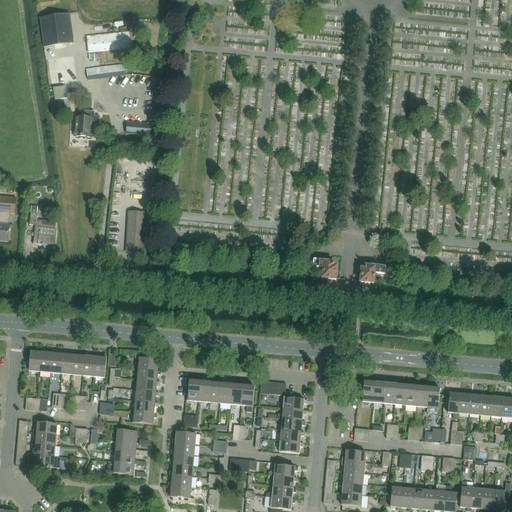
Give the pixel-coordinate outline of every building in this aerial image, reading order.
[(69,14),(39,19),(44,49),(74,44),(69,14)] [(86,37),(88,53),(130,49),(128,33),(86,37)] [(126,72),(125,64),(86,70),(87,81),(124,76),(124,73),(126,72)] [(54,88),(55,101),(67,100),(66,87),(54,88)] [(76,117),(74,136),(93,138),(93,126),(99,126),(100,116),(94,116),(94,118),(81,118),(76,117)] [(152,125),(127,122),(126,134),(151,137),(152,125)] [(159,176),(149,175),(147,195),(157,196),(159,176)] [(14,215),(16,199),(0,197),(0,240),(8,242),(9,225),(10,214),(14,215)] [(36,225),(34,245),(42,245),(42,246),(44,246),(50,246),(50,245),(55,245),(57,230),(56,230),(56,223),(43,221),(43,222),(40,221),(37,221),(37,214),(31,213),(30,225),(36,225)] [(130,213),(127,253),(140,254),(143,214),(130,213)] [(334,266),(334,263),(328,263),(328,262),(324,262),(324,261),(323,261),(313,260),(313,268),(324,269),(323,279),(327,279),(327,280),(332,280),(336,280),(336,279),(336,276),(337,276),(338,271),(337,271),(337,267),(334,266)] [(371,267),(365,266),(365,269),(361,269),(361,273),(360,273),(360,278),(361,278),(360,282),(364,283),(369,284),(369,283),(373,283),(374,279),(375,279),(375,276),(374,275),(374,273),(385,274),(385,266),(376,265),(375,265),(375,266),(371,266),(371,267)] [(41,353),(42,353),(40,373),(50,374),(52,354),(45,353),(45,350),(42,350),(41,353)] [(52,354),(50,374),(61,375),(63,355),(56,354),(56,351),(52,351),(52,354)] [(26,361),(25,367),(24,377),(29,378),(29,372),(40,373),(42,353),(41,353),(31,352),(30,362),(26,361)] [(63,355),(61,375),(72,376),(74,356),(67,355),(67,352),(63,352),(63,355)] [(74,356),(72,376),(83,377),(85,357),(84,357),(78,356),(78,353),(74,353),(74,356)] [(84,357),(85,357),(83,377),(93,378),(95,358),(88,357),(89,354),(85,354),(84,357)] [(117,355),(114,355),(109,354),(108,367),(116,368),(117,355)] [(158,372),(158,371),(159,361),(149,360),(149,356),(135,354),(135,359),(139,359),(138,370),(158,372)] [(95,358),(93,378),(105,379),(106,359),(99,358),(99,355),(95,355),(95,358)] [(158,372),(138,370),(137,380),(157,382),(157,375),(161,376),(161,372),(158,371),(158,372)] [(200,383),(193,382),(194,379),(190,378),(188,392),(187,402),(198,403),(200,383)] [(200,383),(198,403),(209,404),(211,384),(211,383),(204,383),(204,380),(200,379),(200,383)] [(157,382),(137,380),(136,391),(156,393),(157,386),(160,386),(160,382),(157,382)] [(211,384),(209,404),(220,405),(222,385),(221,384),(215,384),(215,381),(211,380),(211,383),(211,384)] [(362,403),(373,404),(375,384),(368,383),(368,380),(364,380),(362,403)] [(375,384),(373,404),(384,405),(386,385),(379,384),(379,381),(375,380),(375,384)] [(222,385),(220,405),(231,406),(232,385),(226,385),(226,382),(222,381),(221,384),(222,385)] [(386,385),(384,405),(395,406),(396,386),(389,385),(390,382),(386,381),(386,385)] [(231,406),(241,407),(243,386),(236,386),(237,383),(232,382),(232,385),(231,406)] [(396,386),(395,406),(402,406),(401,412),(405,413),(406,407),(405,407),(407,386),(400,386),(400,383),(396,382),(396,386)] [(243,386),(241,407),(247,407),(247,413),(252,414),(254,387),(247,387),(247,384),(243,383),(243,386)] [(406,407),(416,408),(418,387),(411,387),(411,384),(407,383),(407,386),(405,407),(406,407)] [(427,409),(429,388),(422,388),(422,385),(418,384),(418,387),(416,408),(427,409)] [(438,410),(440,389),(432,389),(433,386),(429,385),(429,388),(427,409),(438,410)] [(156,393),(136,391),(135,402),(155,404),(156,397),(159,397),(159,393),(156,393)] [(459,415),(460,395),(453,394),(454,391),(450,391),(448,414),(453,414),(453,420),(458,421),(459,415)] [(459,415),(469,416),(471,396),(464,395),(464,392),(460,392),(460,395),(459,415)] [(469,416),(480,417),(482,397),(475,396),(475,393),(471,392),(471,396),(469,416)] [(480,417),(491,418),(493,398),(486,397),(486,394),(482,393),(482,397),(480,417)] [(493,398),(491,418),(502,419),(503,399),(496,398),(497,395),(493,394),(493,398)] [(503,399),(502,419),(511,419),(511,399),(507,399),(507,396),(504,395),(503,399)] [(303,412),(303,411),(304,405),(307,405),(307,401),(284,399),(283,410),(303,412)] [(155,404),(135,402),(134,413),(154,415),(154,414),(155,408),(158,408),(158,404),(155,404)] [(303,412),(283,410),(282,416),(277,415),(277,421),(282,421),(282,420),(302,422),(303,415),(306,416),(306,412),(303,411),(303,412)] [(154,415),(134,413),(133,424),(153,426),(154,418),(157,419),(157,415),(154,414),(154,415)] [(282,420),(282,421),(281,431),(301,433),(302,426),(305,426),(305,422),(302,422),(282,420)] [(33,430),(33,434),(56,436),(57,425),(37,423),(36,431),(33,430)] [(116,441),(136,443),(137,432),(117,430),(116,441)] [(301,433),(281,431),(280,442),(300,444),(301,437),(304,437),(304,433),(301,433)] [(172,444),(175,444),(195,446),(196,435),(176,433),(175,440),(172,440),(172,444)] [(56,436),(33,434),(33,438),(36,438),(35,445),(55,447),(56,436)] [(139,451),(135,451),(136,443),(116,441),(115,452),(135,454),(138,455),(138,454),(139,451)] [(300,444),(280,442),(279,453),(299,455),(300,448),(303,448),(303,444),(300,444)] [(35,445),(32,444),(32,448),(35,449),(34,456),(54,458),(55,447),(35,445)] [(174,455),(194,456),(195,446),(175,444),(174,451),(171,451),(171,455),(174,455)] [(115,452),(114,463),(134,465),(137,466),(138,462),(134,462),(135,454),(115,452)] [(342,458),(342,462),(365,464),(366,453),(346,452),(345,459),(342,458)] [(34,459),(33,467),(53,469),(54,458),(34,456),(31,455),(31,459),(34,459)] [(193,467),(194,456),(174,455),(173,462),(170,461),(170,465),(173,466),(173,465),(193,467)] [(365,464),(342,462),(341,466),(344,466),(344,473),(364,475),(365,464)] [(108,473),(113,474),(133,476),(134,465),(114,463),(109,463),(108,473)] [(193,467),(173,465),(173,466),(172,472),(169,472),(169,476),(172,476),(192,478),(193,467)] [(268,476),(274,477),(294,479),(294,478),(294,472),(298,472),(298,468),(275,466),(274,472),(272,472),(269,474),(268,476)] [(344,473),(341,473),(340,477),(343,477),(343,484),(363,486),(364,475),(344,473)] [(191,489),(192,478),(172,476),(171,483),(168,483),(168,487),(171,487),(191,489)] [(273,488),(293,489),(293,482),(297,483),(297,479),(294,478),(294,479),(274,477),(273,488)] [(343,484),(340,483),(339,488),(342,488),(342,495),(362,497),(363,486),(343,484)] [(180,503),(194,504),(195,500),(190,499),(191,489),(171,487),(170,498),(180,499),(180,503)] [(455,511),(456,504),(458,504),(460,504),(460,503),(461,499),(457,498),(457,494),(451,493),(452,488),(446,487),(446,493),(444,511),(455,511)] [(273,488),(272,493),(270,493),(266,495),(266,498),(272,499),(272,498),(292,500),(292,493),(296,493),(296,489),(293,489),(273,488)] [(401,509),(403,489),(392,488),(390,508),(397,509),(397,511),(399,511),(400,511),(401,509)] [(462,488),(461,499),(460,503),(460,508),(467,509),(466,511),(470,511),(471,510),(473,489),(462,488)] [(412,510),(414,490),(403,489),(401,509),(408,510),(407,511),(411,511),(412,510)] [(471,510),(478,510),(477,511),(481,511),(482,511),(481,511),(483,490),(473,489),(471,510)] [(492,511),(497,511),(503,511),(504,503),(508,503),(508,498),(509,498),(510,489),(505,489),(505,492),(494,491),(492,511)] [(424,491),(414,490),(412,510),(419,511),(418,511),(422,511),(423,511),(422,511),(424,491)] [(483,490),(481,511),(482,511),(488,511),(492,511),(494,491),(483,490)] [(208,505),(209,505),(215,506),(216,491),(209,491),(208,505)] [(422,511),(423,511),(429,511),(433,511),(435,492),(424,491),(422,511)] [(433,511),(444,511),(446,493),(435,492),(433,511)] [(342,495),(339,494),(338,498),(341,499),(341,506),(361,508),(362,497),(342,495)] [(295,500),(292,500),(272,498),(272,499),(271,509),(291,511),(292,504),(295,504),(295,500)]
